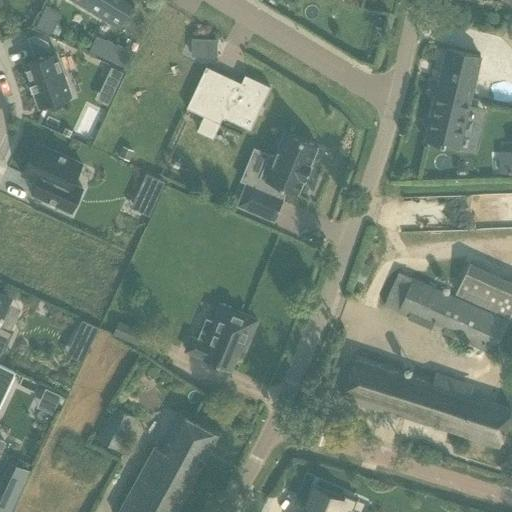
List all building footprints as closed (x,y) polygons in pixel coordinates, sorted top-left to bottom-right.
[(127,0),(70,0),(120,29),(134,4),(127,0)] [(44,9),(35,27),(51,34),(59,17),(44,9)] [(35,60),(23,64),(30,84),(28,85),(29,86),(30,86),(32,90),(30,90),(31,92),(33,91),(39,107),(71,96),(56,53),(52,54),(47,41),(34,35),(27,37),(35,60)] [(106,39),(99,55),(125,67),(132,51),(106,39)] [(191,39),(191,57),(203,57),(204,39),(191,39)] [(446,48),(424,141),(458,149),(475,153),(485,109),(468,105),(480,56),(446,48)] [(111,67),(105,79),(117,85),(122,73),(111,67)] [(206,67),(186,109),(220,125),(223,119),(224,119),(250,130),(270,87),(245,75),(241,83),(206,67)] [(255,187),(246,184),(237,206),(274,221),(283,199),(282,198),(285,189),(297,194),(303,179),(304,180),(310,165),(309,165),(317,146),(284,133),(274,156),(268,154),(255,187)] [(72,183),(81,164),(36,143),(21,174),(37,182),(32,193),(31,194),(32,195),(36,196),(71,212),(82,188),(72,183)] [(122,147),(118,157),(128,161),(133,151),(122,147)] [(511,152),(499,152),(500,175),(511,174),(511,152)] [(147,176),(133,207),(147,213),(162,183),(147,176)] [(511,310),(511,281),(469,263),(455,294),(508,318),(511,310)] [(506,323),(413,280),(398,274),(384,305),(399,312),(492,354),(506,323)] [(0,296),(0,356),(1,357),(12,333),(0,327),(0,316),(8,300),(0,296)] [(246,345),(257,320),(220,305),(214,322),(219,324),(210,345),(191,338),(186,351),(204,359),(230,370),(241,343),(246,345)] [(77,331),(66,354),(81,361),(92,338),(97,327),(82,320),(77,331)] [(113,335),(136,344),(141,332),(118,323),(113,335)] [(511,331),(501,350),(511,356),(511,331)] [(432,382),(374,364),(355,358),(343,397),(499,446),(511,408),(452,389),(454,381),(455,379),(435,373),(432,382)] [(0,391),(4,393),(14,371),(0,365),(0,391)] [(135,418),(114,407),(97,439),(118,450),(135,418)] [(175,511),(217,436),(180,416),(161,450),(154,446),(118,511),(175,511)] [(10,462),(0,485),(0,493),(15,500),(29,471),(10,462)] [(360,511),(352,509),(355,501),(356,501),(355,500),(355,501),(345,496),(344,496),(343,500),(341,499),(315,488),(306,508),(305,508),(304,510),(305,510),(304,511),(360,511)]
